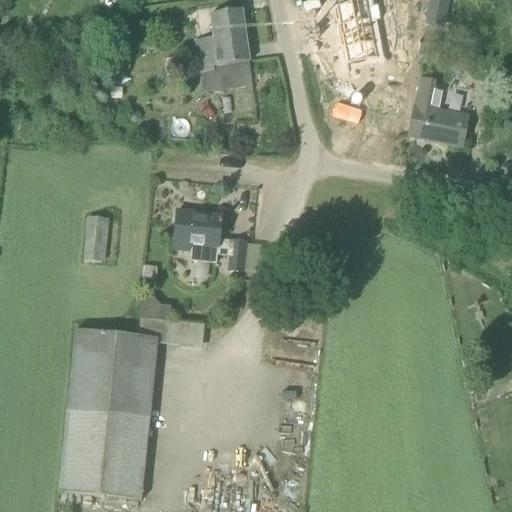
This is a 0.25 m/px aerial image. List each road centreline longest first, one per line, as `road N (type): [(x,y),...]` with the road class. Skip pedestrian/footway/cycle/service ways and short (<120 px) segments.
road 1 (residential): [(511,232),(497,208),(435,186),(330,169),(298,103),(277,0)]
road 2 (unknown): [(330,169),(196,448)]
